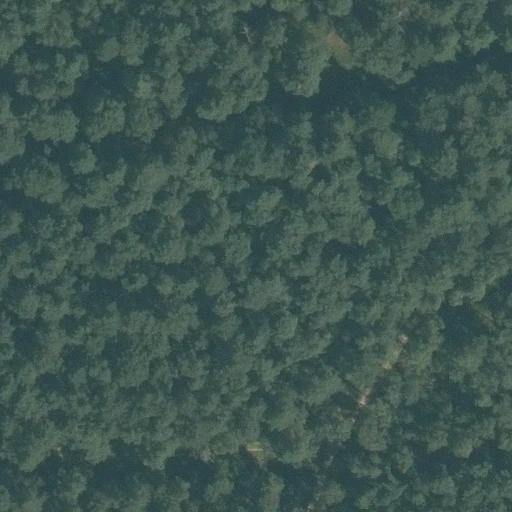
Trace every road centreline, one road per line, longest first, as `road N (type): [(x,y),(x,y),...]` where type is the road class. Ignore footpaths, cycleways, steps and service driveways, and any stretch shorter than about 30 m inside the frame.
road 1 (track): [(0,445),(329,444)]
road 2 (track): [(511,221),(329,444)]
